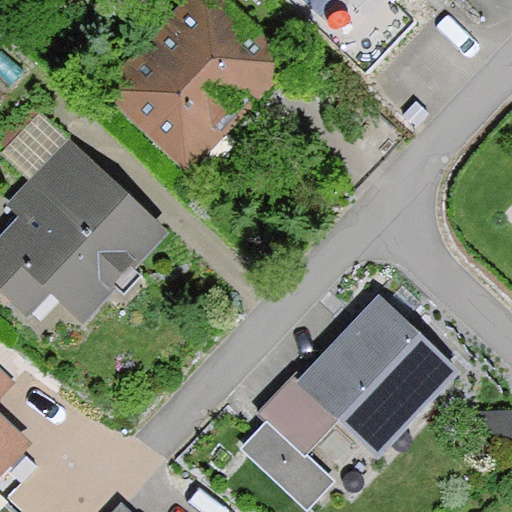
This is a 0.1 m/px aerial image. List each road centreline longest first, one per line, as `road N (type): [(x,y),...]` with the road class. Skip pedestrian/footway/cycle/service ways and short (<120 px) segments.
road 1 (residential): [(114,487),(389,199)]
road 2 (unknown): [(282,311),(133,171)]
road 3 (residential): [(389,199),(511,66)]
road 4 (residential): [(511,324),(389,199)]
